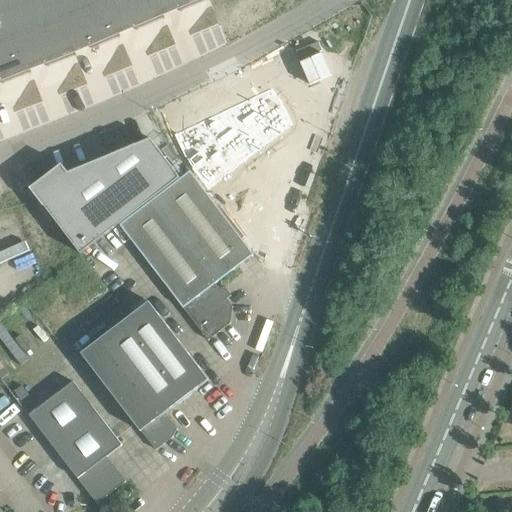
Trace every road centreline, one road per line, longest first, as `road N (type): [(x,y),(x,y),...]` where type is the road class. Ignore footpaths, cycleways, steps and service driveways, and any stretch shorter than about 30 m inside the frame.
road 1 (secondary): [(209,511),(259,438),(409,0)]
road 2 (unclassified): [(338,0),(155,95),(0,156)]
road 3 (tertiary): [(411,511),(511,279)]
